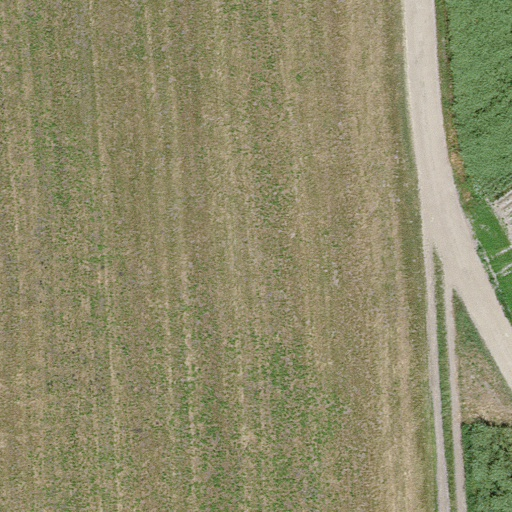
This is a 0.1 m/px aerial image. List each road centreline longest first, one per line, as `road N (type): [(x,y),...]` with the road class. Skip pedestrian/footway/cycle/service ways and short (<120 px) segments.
road 1 (track): [(511,388),(430,239),(421,0)]
road 2 (track): [(430,239),(446,511)]
